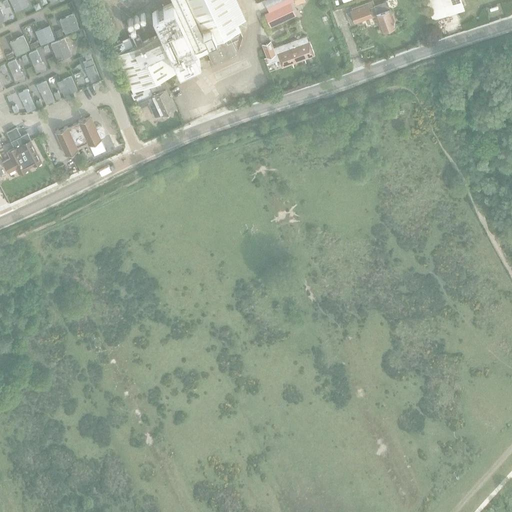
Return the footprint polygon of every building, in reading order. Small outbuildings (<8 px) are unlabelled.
[(28,4),(26,0),(9,0),(15,11),(28,4)] [(237,23),(245,19),(235,0),(172,0),(195,50),(217,39),(219,44),(205,50),(210,59),(207,60),(210,65),(212,64),(235,54),(234,53),(237,51),(242,35),(239,29),(240,29),(237,23)] [(385,0),(374,4),(372,0),(370,0),(351,7),(351,9),(349,10),(350,11),(346,12),(350,24),(354,22),(354,23),(372,16),(372,15),(375,14),(380,30),(394,25),(385,0)] [(425,0),(431,18),(459,9),(456,0),(425,0)] [(132,91),(157,79),(197,61),(172,7),(152,16),(157,26),(156,25),(154,24),(153,24),(152,24),(151,24),(149,24),(148,24),(147,25),(146,26),(145,27),(145,28),(145,29),(144,30),(129,37),(128,35),(121,38),(122,40),(112,45),(115,54),(132,91)] [(59,18),(64,33),(79,27),(73,13),(59,18)] [(35,30),(40,44),(55,38),(49,24),(35,30)] [(61,27),(54,30),(57,37),(63,34),(61,27)] [(9,41),(16,55),(29,48),(23,34),(9,41)] [(308,40),(308,41),(306,35),(273,47),(270,40),(261,43),(268,62),(278,59),(281,66),(313,54),(308,40)] [(71,54),(64,37),(50,42),(58,60),(71,54)] [(39,69),(31,51),(17,57),(25,75),(39,69)] [(11,60),(5,63),(8,69),(14,67),(11,60)] [(78,69),(85,84),(99,78),(93,63),(78,69)] [(77,88),(71,74),(57,81),(63,95),(77,88)] [(157,79),(132,91),(130,92),(132,99),(135,98),(137,103),(152,97),(160,114),(174,107),(169,94),(167,95),(164,88),(162,89),(157,79)] [(131,90),(128,84),(123,87),(126,93),(131,90)] [(48,85),(34,91),(40,105),(54,99),(48,85)] [(9,99),(15,113),(24,108),(26,112),(32,109),(30,106),(29,106),(23,93),(9,99)] [(88,144),(100,138),(89,115),(78,120),(78,121),(67,126),(67,125),(55,130),(65,154),(77,149),(76,146),(87,141),(88,144)] [(26,133),(20,136),(15,127),(6,132),(13,147),(6,151),(9,157),(2,161),(7,171),(15,167),(17,172),(40,160),(26,133)] [(73,155),(79,169),(84,166),(78,153),(73,155)]
